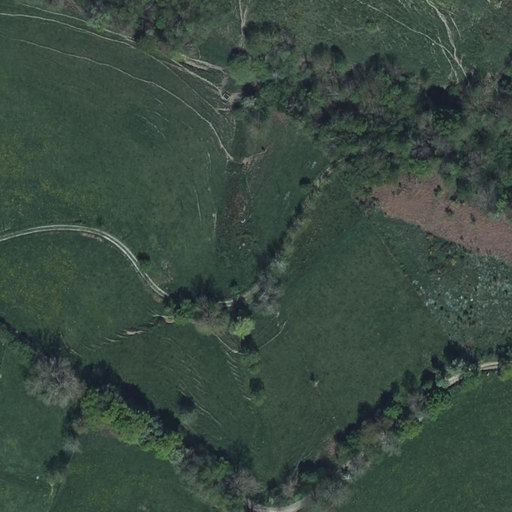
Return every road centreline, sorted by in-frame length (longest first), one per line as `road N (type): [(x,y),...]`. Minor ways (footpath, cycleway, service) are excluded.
road 1 (residential): [(0,240),(42,227),(87,229),(122,248),(161,294),(229,302),(266,278),(311,192),(350,156),(468,156),(511,193)]
road 2 (track): [(0,328),(259,491),(286,488),(423,380),(511,364)]
